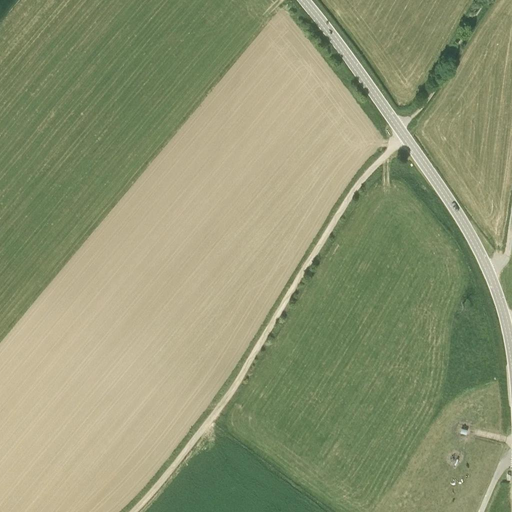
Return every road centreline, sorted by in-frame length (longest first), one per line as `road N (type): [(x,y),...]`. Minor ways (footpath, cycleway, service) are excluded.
road 1 (track): [(134,511),(234,386),(364,176),(404,136)]
road 2 (tertiary): [(511,354),(494,286),(467,229),(304,0)]
